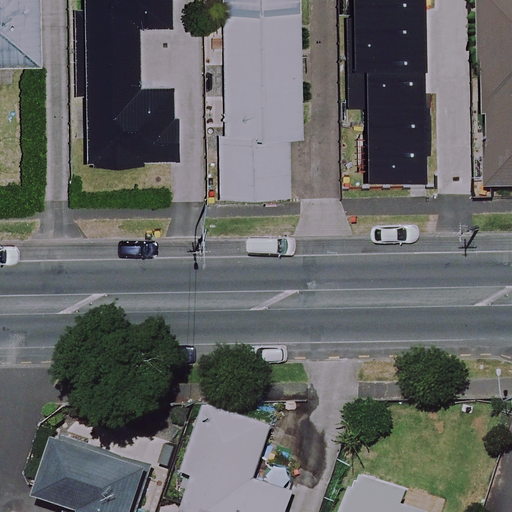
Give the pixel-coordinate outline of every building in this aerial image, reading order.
[(39,63),(40,0),(0,0),(0,64),(0,62),(39,63)] [(173,109),(173,82),(141,82),(141,19),(176,18),(176,0),(91,0),(92,153),(149,152),(149,145),(184,145),(184,109),(173,109)] [(226,0),(225,193),(293,193),(293,131),(302,131),(302,0),(226,0)] [(430,86),(434,0),(361,0),(358,82),(430,86)] [(511,0),(480,0),(487,189),(511,188),(511,0)] [(274,427),(209,404),(187,469),(201,473),(186,511),(178,511),(173,510),(171,511),(292,511),(299,493),(256,478),(274,427)] [(141,511),(156,469),(62,438),(37,511),(141,511)] [(441,511),(445,503),(360,474),(347,511),(441,511)]
